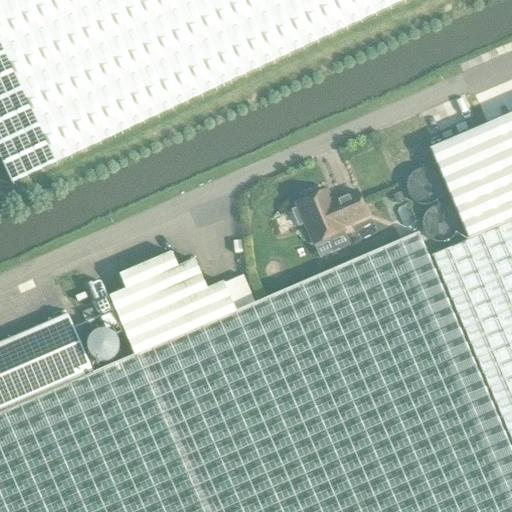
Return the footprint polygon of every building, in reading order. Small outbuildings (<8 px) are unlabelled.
[(0,0),(0,46),(10,68),(55,165),(66,160),(408,0),(0,0)] [(0,160),(12,185),(55,165),(10,68),(0,46),(0,160)] [(511,114),(430,150),(469,241),(432,257),(511,444),(511,114)] [(367,217),(356,192),(331,203),(326,192),(296,205),(298,210),(292,212),(298,226),(304,224),(313,245),(344,232),(342,228),(367,217)] [(109,298),(134,356),(93,375),(67,315),(0,343),(0,511),(511,511),(511,453),(418,235),(255,305),(243,275),(207,291),(194,261),(178,268),(171,254),(119,276),(126,291),(109,298)]
